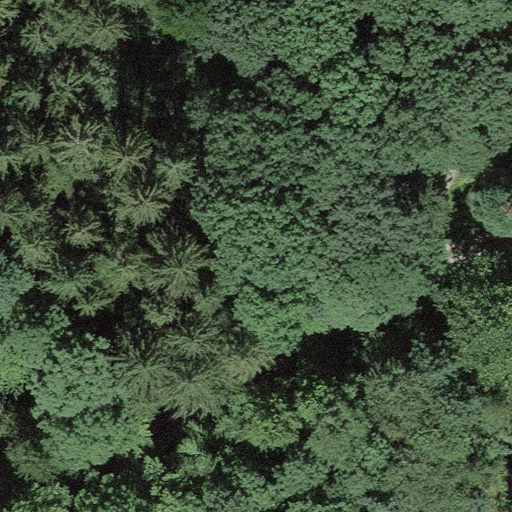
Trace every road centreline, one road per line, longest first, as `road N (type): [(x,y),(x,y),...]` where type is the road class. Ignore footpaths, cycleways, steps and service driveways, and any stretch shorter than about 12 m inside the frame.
road 1 (track): [(481,0),(481,62),(432,187),(380,284),(248,360),(55,511)]
road 2 (track): [(380,284),(511,247)]
